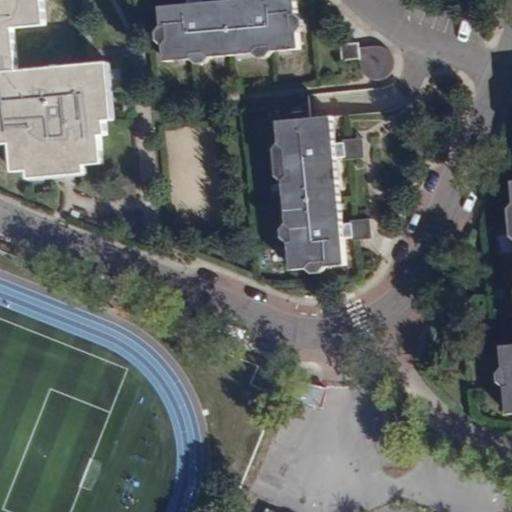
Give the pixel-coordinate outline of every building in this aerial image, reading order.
[(0,0),(0,77),(16,76),(12,33),(43,30),(40,2),(48,0),(47,0),(0,0)] [(185,0),(186,7),(159,9),(160,32),(156,37),(157,47),(160,50),(162,66),(191,68),(199,70),(208,69),(212,64),(234,62),(229,3),(205,5),(203,0),(185,0)] [(253,0),(229,3),(234,62),(253,60),(259,64),(268,63),(275,56),(300,54),(298,38),(304,29),(303,21),(298,17),(296,0),(253,0)] [(359,44),(342,45),(344,62),(354,61),(358,72),(361,76),(367,80),(376,82),(380,81),(387,75),(390,67),(390,61),(386,53),(383,50),(377,48),(370,47),(360,48),(359,44)] [(16,76),(0,77),(0,150),(8,150),(11,177),(25,178),(27,184),(65,182),(70,182),(77,181),(84,181),(83,173),(102,170),(100,143),(106,141),(105,127),(113,126),(108,67),(16,76)] [(346,143),(334,143),(333,117),(311,120),(278,124),(280,147),(274,154),(275,181),(282,187),(286,216),(341,211),(336,161),(347,159),(346,146),(346,143)] [(341,211),(286,216),(287,228),(281,237),(280,245),(287,252),(290,277),(308,276),(314,281),(323,280),(328,274),(348,271),(345,242),(352,240),(351,232),(351,225),(343,224),(341,211)] [(511,350),(499,351),(504,373),(496,381),(496,390),(501,393),(508,419),(511,419),(511,350)]
